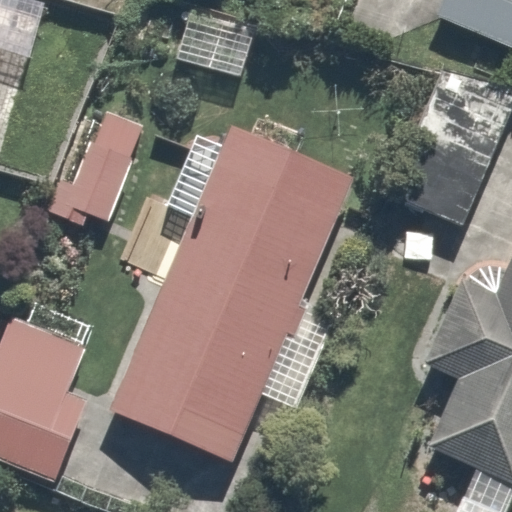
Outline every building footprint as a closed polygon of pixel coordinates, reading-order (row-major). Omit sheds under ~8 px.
[(511,28),(511,0),(435,0),(430,14),(506,45),(511,28)] [(453,221),(506,87),(428,56),(374,190),(453,221)] [(80,231),(138,129),(97,106),(40,209),(80,231)] [(189,126),(157,198),(185,210),(97,406),(220,462),(348,179),(224,123),(217,138),(189,126)] [(511,462),(511,246),(491,296),(446,276),(408,365),(454,384),(424,454),(501,487),(511,462)] [(59,393),(77,340),(0,314),(0,463),(52,481),(80,401),(59,393)]
